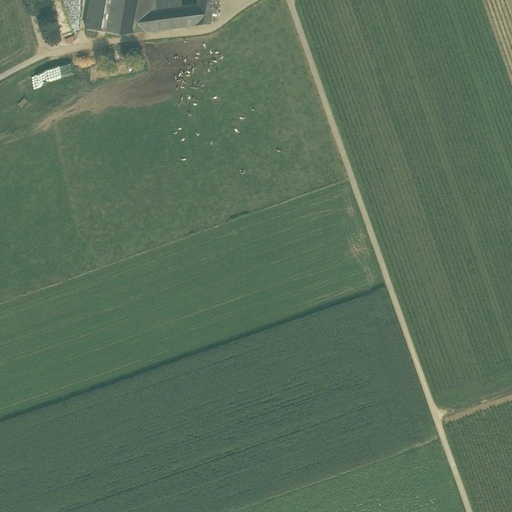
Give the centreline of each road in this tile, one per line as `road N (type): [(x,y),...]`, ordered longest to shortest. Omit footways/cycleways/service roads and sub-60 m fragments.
road 1 (track): [(286,0),(468,511)]
road 2 (unclassified): [(0,78),(46,52),(209,28),(255,0)]
